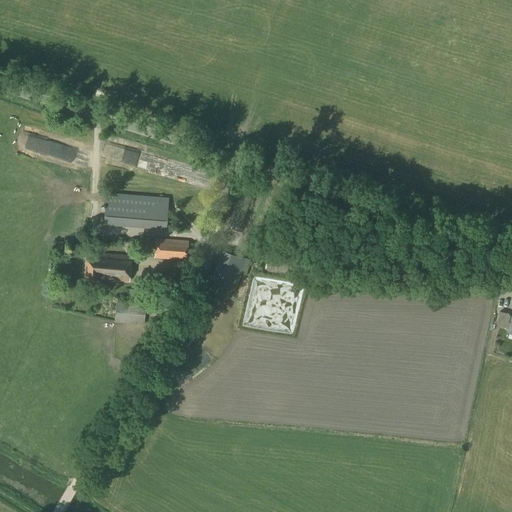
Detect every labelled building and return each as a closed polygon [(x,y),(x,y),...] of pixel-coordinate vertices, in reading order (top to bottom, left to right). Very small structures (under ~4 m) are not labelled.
[(165,229),(167,198),(105,194),(103,224),(165,229)] [(186,260),(187,240),(155,238),(154,258),(186,260)] [(288,278),(293,247),(259,241),(257,253),(268,254),(264,273),(288,278)] [(129,281),(131,256),(86,253),(84,280),(97,281),(97,279),(129,281)] [(245,258),(240,273),(246,275),(251,259),(245,258)] [(215,266),(211,283),(235,290),(240,274),(215,266)] [(134,303),(134,296),(126,296),(126,303),(115,302),(113,322),(143,324),(145,304),(134,303)] [(498,326),(508,329),(511,323),(508,322),(510,316),(509,316),(509,314),(499,312),(497,323),(498,326)]
